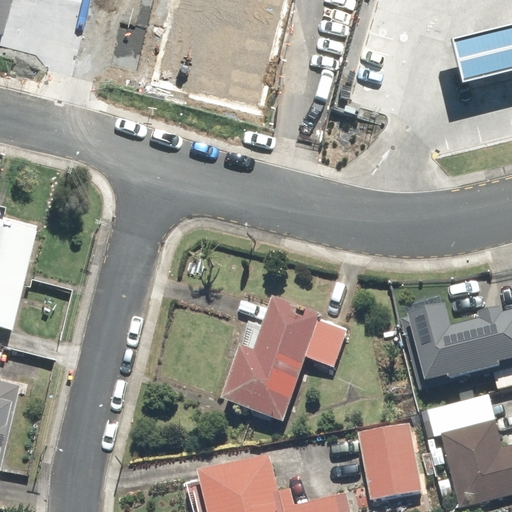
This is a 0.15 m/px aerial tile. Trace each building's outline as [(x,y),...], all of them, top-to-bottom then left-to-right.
[(0,0),(0,34),(8,36),(16,0),(0,0)] [(511,26),(445,44),(456,86),(511,71),(511,26)] [(31,238),(0,230),(0,334),(9,336),(31,238)] [(334,370),(349,330),(272,303),(252,356),(240,352),(221,403),(282,425),(306,360),(334,370)] [(425,390),(489,372),(495,393),(511,388),(511,316),(502,319),(500,313),(478,318),(480,323),(452,331),(446,311),(406,322),(425,390)] [(0,470),(21,392),(0,386),(0,470)] [(409,427),(358,436),(370,503),(421,493),(409,427)] [(475,511),(480,511),(511,504),(511,429),(458,443),(475,511)] [(199,477),(207,511),(345,511),(343,500),(294,511),(288,483),(276,486),(270,461),(199,477)]
